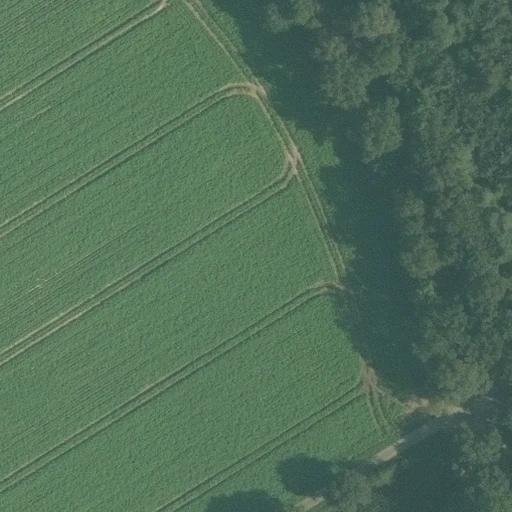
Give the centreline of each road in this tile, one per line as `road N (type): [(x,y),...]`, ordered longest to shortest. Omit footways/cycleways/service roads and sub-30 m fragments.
road 1 (unclassified): [(325,0),(412,165),(488,393)]
road 2 (unclassified): [(297,511),(488,393)]
